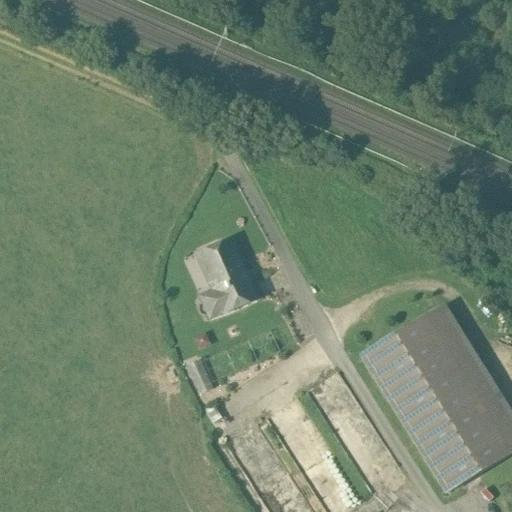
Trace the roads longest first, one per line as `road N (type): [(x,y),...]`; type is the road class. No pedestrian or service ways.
road 1 (residential): [(434,511),(218,138)]
road 2 (track): [(218,138),(0,39)]
